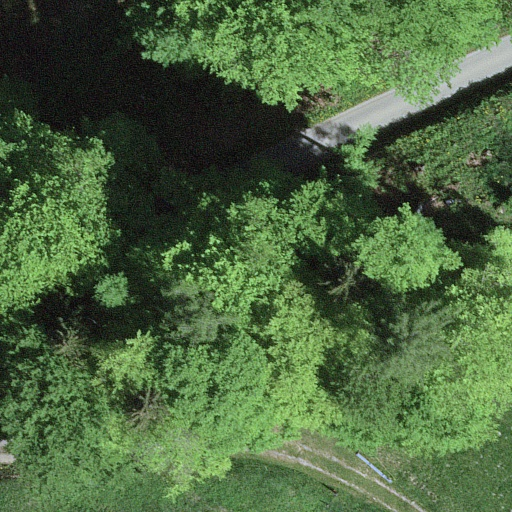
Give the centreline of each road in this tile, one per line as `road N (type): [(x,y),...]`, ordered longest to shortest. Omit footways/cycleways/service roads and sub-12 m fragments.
road 1 (unclassified): [(511,51),(0,293)]
road 2 (track): [(0,444),(196,442),(308,456),(409,511)]
